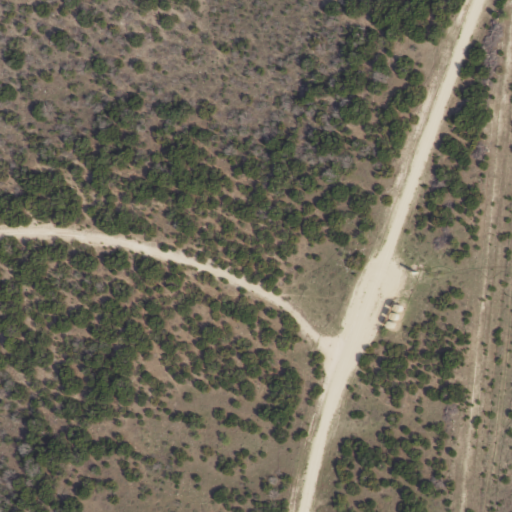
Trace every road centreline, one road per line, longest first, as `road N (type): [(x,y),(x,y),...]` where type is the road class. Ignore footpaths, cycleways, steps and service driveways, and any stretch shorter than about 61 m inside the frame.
road 1 (residential): [(314,511),(341,362),(478,0)]
road 2 (residential): [(225,272),(341,362)]
